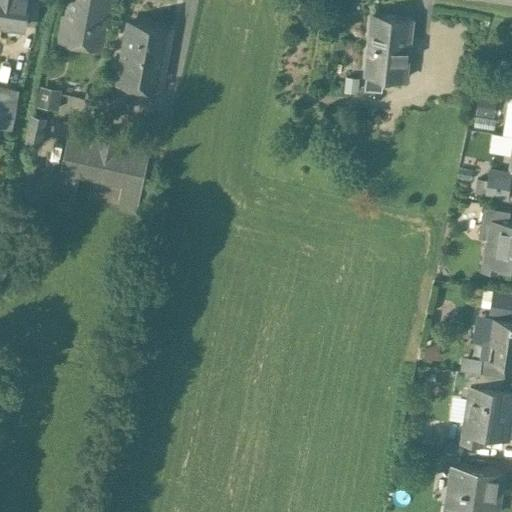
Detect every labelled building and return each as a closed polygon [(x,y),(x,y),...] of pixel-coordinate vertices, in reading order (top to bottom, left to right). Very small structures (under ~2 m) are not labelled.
[(0,0),(0,23),(25,27),(28,0),(0,0)] [(70,0),(68,14),(65,16),(63,26),(66,30),(67,31),(76,32),(75,40),(100,45),(108,0),(70,0)] [(412,18),(373,13),(364,88),(382,90),(383,76),(405,79),(412,18)] [(170,29),(129,22),(120,74),(119,82),(141,86),(142,78),(161,82),(170,29)] [(66,30),(64,38),(75,40),(76,32),(67,31),(66,30)] [(59,103),(60,86),(43,84),(41,102),(59,103)] [(16,90),(0,86),(0,125),(8,127),(16,90)] [(104,90),(88,87),(86,99),(102,102),(104,90)] [(496,119),(500,91),(481,88),(477,116),(496,119)] [(45,119),(32,116),(27,142),(40,145),(45,119)] [(148,143),(74,127),(74,128),(73,128),(58,197),(74,201),(80,174),(123,183),(117,210),(133,214),(148,144),(148,143)] [(511,134),(493,131),(490,149),(511,152),(511,134)] [(511,173),(511,172),(490,169),(486,194),(508,197),(511,173)] [(511,212),(483,207),(482,217),(503,221),(509,222),(511,212)] [(503,221),(482,217),(478,237),(499,240),(503,221)] [(511,222),(509,222),(503,221),(499,240),(495,263),(509,266),(509,267),(511,267),(511,222)] [(511,319),(496,317),(490,358),(506,361),(511,361),(511,319)] [(483,357),(462,353),(460,368),(468,370),(480,371),(483,357)] [(490,358),(483,357),(480,371),(504,375),(506,361),(490,358)] [(480,371),(468,370),(464,395),(469,395),(471,383),(502,389),(504,375),(480,371)] [(511,390),(502,389),(471,383),(469,395),(461,441),(483,445),(485,434),(509,438),(511,420),(511,418),(507,417),(511,393),(511,392),(511,390)] [(498,471),(454,465),(448,505),(495,511),(498,496),(495,495),(498,471)]
